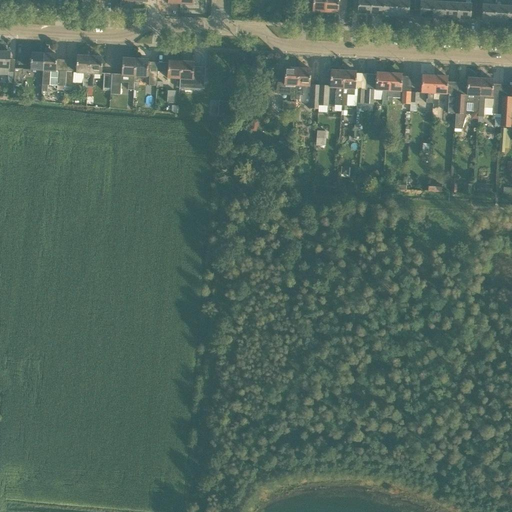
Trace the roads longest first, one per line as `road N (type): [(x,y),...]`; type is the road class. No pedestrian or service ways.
road 1 (residential): [(511,58),(286,46),(250,27),(219,25)]
road 2 (residential): [(219,25),(148,22),(132,36),(0,29)]
